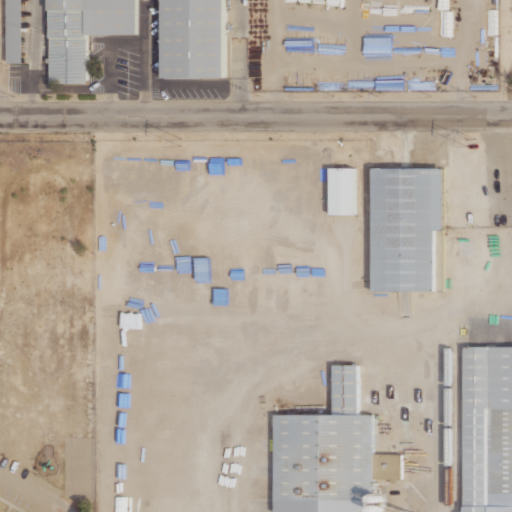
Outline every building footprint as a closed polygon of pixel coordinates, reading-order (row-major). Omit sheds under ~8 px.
[(12,0),(12,62),(27,62),(27,0),(12,0)] [(50,0),(50,82),(89,82),(89,70),(92,70),(92,65),(88,65),(89,33),(137,33),(137,0),(50,0)] [(164,77),(164,0),(227,0),(227,77),(164,77)] [(331,214),(356,214),(356,167),(331,167),(331,214)] [(374,167),(444,167),(444,229),(435,229),(435,289),(374,290),(374,167)] [(511,511),(511,346),(465,346),(465,511),(511,511)] [(334,364),(334,414),(276,414),(276,511),(320,511),(319,511),(374,511),(374,478),(391,478),(391,483),(396,483),(396,479),(403,479),(403,454),(374,454),(374,414),(360,414),(360,364),(334,364)]
